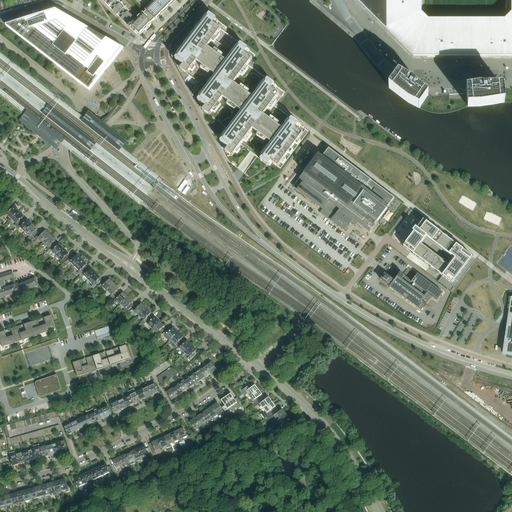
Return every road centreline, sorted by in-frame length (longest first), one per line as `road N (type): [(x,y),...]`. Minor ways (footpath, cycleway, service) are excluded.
road 1 (residential): [(0,486),(60,470),(177,416),(254,363)]
road 2 (secondary): [(511,375),(382,325),(266,245)]
road 3 (tertiary): [(254,363),(40,200)]
road 4 (tertiary): [(379,511),(320,422),(254,363)]
road 5 (tertiary): [(142,51),(52,1),(0,18)]
road 6 (residential): [(511,64),(410,63),(371,23)]
road 7 (secondary): [(142,51),(146,77),(191,160)]
